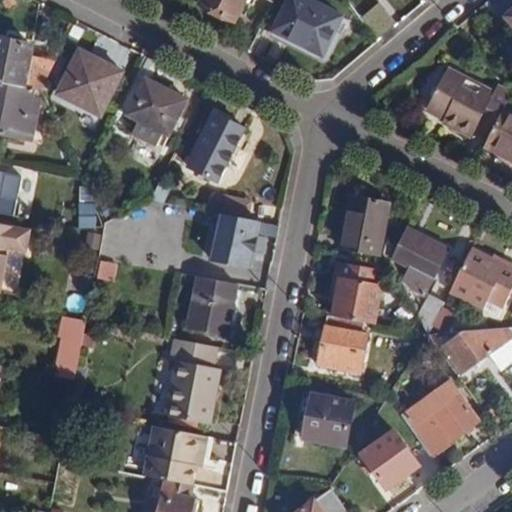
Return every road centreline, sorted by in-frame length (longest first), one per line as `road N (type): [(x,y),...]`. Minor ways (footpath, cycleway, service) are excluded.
road 1 (residential): [(327,112),(246,511)]
road 2 (residential): [(327,112),(102,0)]
road 3 (residential): [(511,206),(327,112)]
road 4 (residential): [(459,0),(327,112)]
